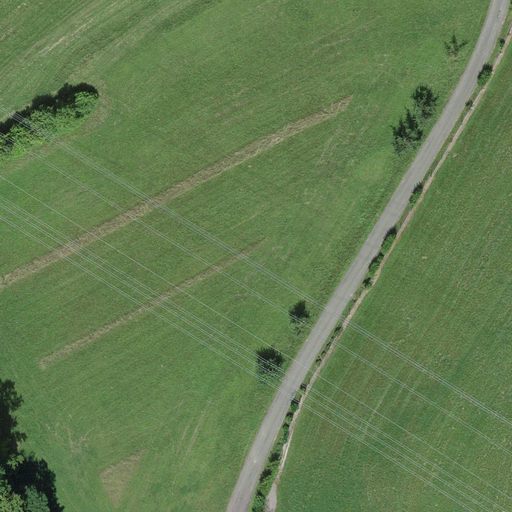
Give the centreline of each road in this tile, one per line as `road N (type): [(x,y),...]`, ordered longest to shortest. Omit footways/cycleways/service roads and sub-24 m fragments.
road 1 (unclassified): [(502,0),(470,86),(297,364),(233,511)]
road 2 (track): [(190,0),(0,133)]
